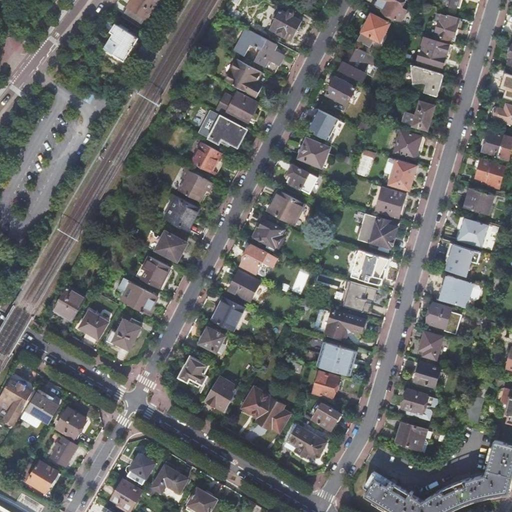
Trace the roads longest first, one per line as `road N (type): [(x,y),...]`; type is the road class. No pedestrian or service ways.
road 1 (residential): [(495,0),(368,425),(316,510)]
road 2 (residential): [(343,0),(132,400)]
road 3 (residential): [(316,510),(132,400)]
road 4 (unknown): [(355,446),(421,485),(460,466),(480,427)]
road 5 (secondary): [(0,129),(99,0)]
road 6 (residential): [(132,400),(0,314)]
road 7 (secondary): [(84,0),(0,108)]
road 8 (residential): [(71,511),(132,400)]
